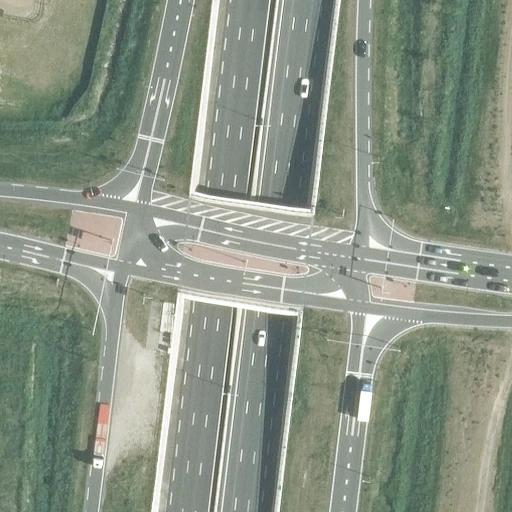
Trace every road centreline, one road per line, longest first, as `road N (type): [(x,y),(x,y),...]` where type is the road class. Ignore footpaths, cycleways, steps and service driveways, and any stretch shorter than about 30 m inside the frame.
road 1 (trunk): [(241,511),(306,0)]
road 2 (trunk): [(246,0),(183,511)]
road 3 (trunk): [(359,252),(364,0)]
road 4 (trunk): [(122,270),(90,511)]
road 5 (secondary): [(122,270),(357,306)]
road 6 (secondary): [(359,252),(134,208)]
road 7 (trunk): [(177,0),(134,208)]
road 8 (trunk): [(344,511),(357,306)]
road 9 (track): [(511,343),(511,371),(489,427),(480,511)]
road 10 (secondary): [(357,306),(511,322)]
road 11 (secondary): [(511,273),(359,252)]
road 12 (secondary): [(134,208),(0,190)]
road 13 (secondary): [(0,241),(122,270)]
